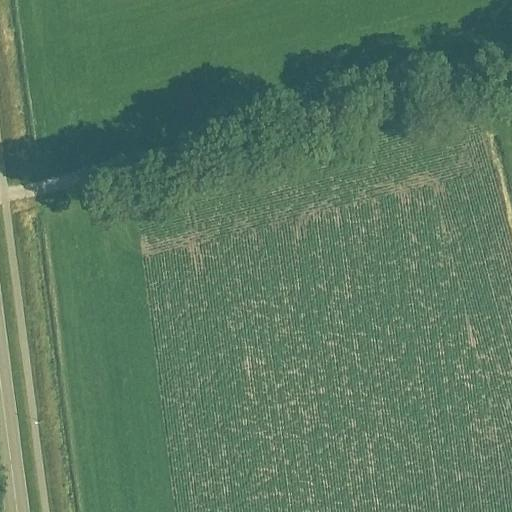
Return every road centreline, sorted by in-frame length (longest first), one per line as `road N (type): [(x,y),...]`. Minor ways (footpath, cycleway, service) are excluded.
road 1 (track): [(511,71),(6,198)]
road 2 (secondary): [(16,511),(0,382)]
